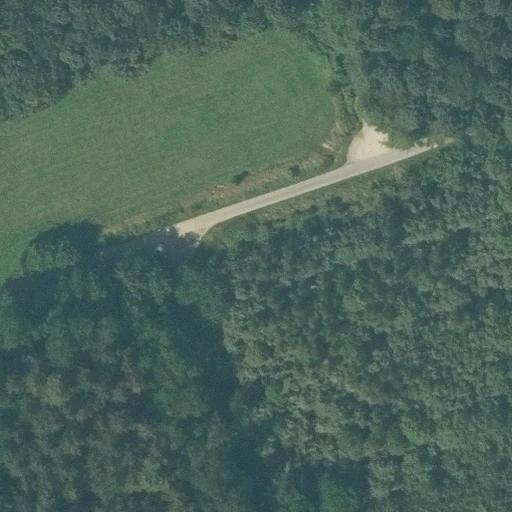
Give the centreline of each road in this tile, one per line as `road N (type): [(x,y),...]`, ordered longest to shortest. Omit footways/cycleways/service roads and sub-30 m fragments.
road 1 (residential): [(0,290),(511,113)]
road 2 (track): [(182,228),(176,252),(187,321),(269,511)]
road 3 (track): [(385,157),(327,0)]
